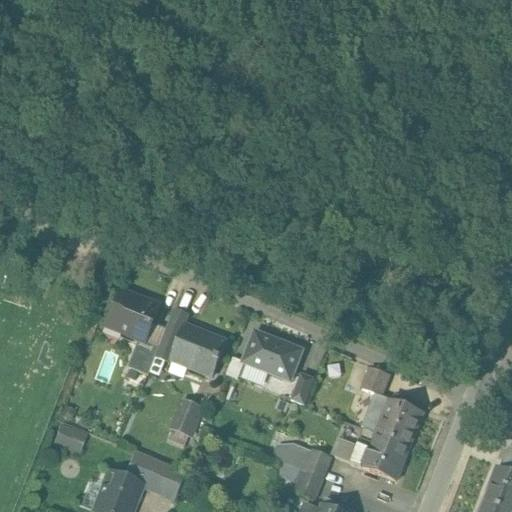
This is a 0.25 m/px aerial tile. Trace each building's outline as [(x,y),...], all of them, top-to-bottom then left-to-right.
[(162,313),(118,295),(104,328),(148,346),(162,313)] [(189,325),(174,319),(165,343),(178,348),(186,329),(187,329),(189,325)] [(187,329),(186,329),(178,348),(173,362),(193,369),(194,367),(217,376),(229,345),(187,329)] [(302,354),(255,336),(243,365),(290,384),(302,354)] [(160,355),(147,350),(137,373),(150,379),(160,355)] [(389,378),(370,371),(362,392),(378,399),(381,400),(389,378)] [(314,382),(301,377),(291,403),(304,408),(314,382)] [(422,416),(381,400),(378,399),(364,432),(408,450),(422,416)] [(198,418),(180,411),(172,430),(191,437),(198,418)] [(55,448),(81,452),(85,433),(58,429),(55,448)] [(408,450),(364,432),(351,466),(363,471),(395,484),(408,450)] [(312,455),(293,447),(285,467),(304,474),(308,463),(312,455)] [(511,450),(509,450),(501,472),(511,476),(511,450)] [(332,460),(313,453),(312,455),(308,463),(327,471),(332,460)] [(187,476),(151,462),(141,488),(176,502),(187,476)] [(327,471),(308,463),(304,474),(323,482),(327,471)] [(511,511),(511,476),(501,472),(497,470),(484,505),(503,511),(511,511)] [(323,482),(304,474),(295,496),(314,503),(323,482)] [(131,511),(141,488),(108,475),(93,511),(131,511)]
